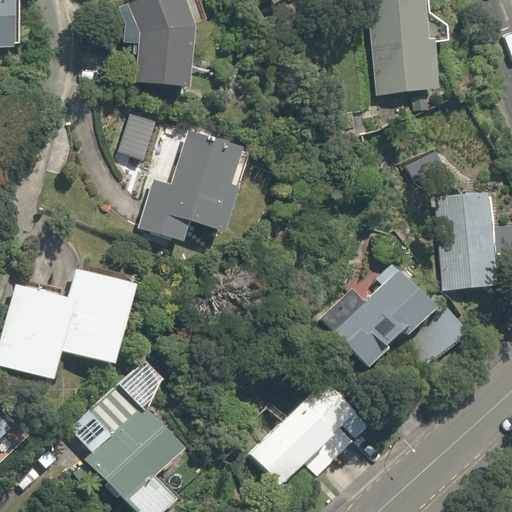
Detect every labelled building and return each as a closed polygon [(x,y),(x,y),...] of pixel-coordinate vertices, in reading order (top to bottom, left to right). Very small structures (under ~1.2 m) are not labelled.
[(0,0),(0,63),(26,66),(32,0),(0,0)] [(189,0),(140,0),(123,7),(142,52),(138,94),(196,99),(202,29),(189,0)] [(269,0),(283,23),(320,0),(269,0)] [(454,40),(433,23),(433,5),(362,6),(363,58),(373,58),(374,104),(435,102),(434,56),(454,56),(454,40)] [(193,237),(231,250),(247,203),(234,199),(248,158),(191,139),(174,189),(149,181),(131,232),(188,251),(193,237)] [(500,195),(442,195),(440,299),(499,300),(500,195)] [(466,337),(403,257),(352,297),(365,313),(331,339),(373,392),(412,362),(421,373),(466,337)] [(146,306),(120,281),(77,271),(72,295),(20,283),(0,364),(0,380),(65,396),(72,367),(128,381),(146,306)] [(298,398),(239,449),(283,499),(314,473),(319,479),(351,451),(344,443),(364,426),(334,392),(310,412),(298,398)] [(70,473),(82,486),(95,475),(126,511),(181,511),(172,500),(201,476),(152,416),(119,443),(95,414),(69,436),(88,458),(70,473)] [(0,468),(23,448),(0,420),(0,468)]
